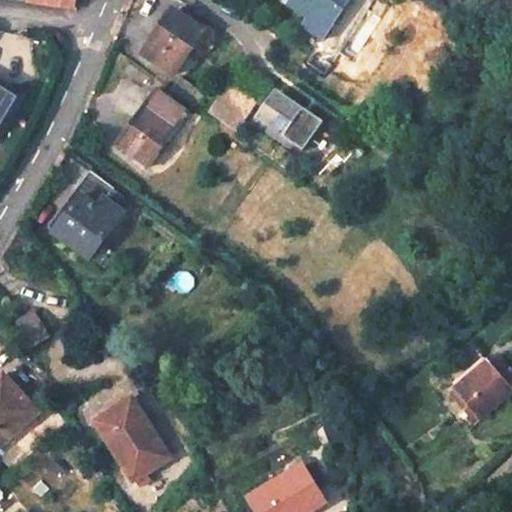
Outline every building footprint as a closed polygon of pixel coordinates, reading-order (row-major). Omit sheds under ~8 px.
[(94,0),(29,0),(28,3),(69,13),(91,10),(95,0),(94,0)] [(302,31),(321,44),(350,0),(272,0),(307,23),(302,31)] [(204,30),(175,10),(145,51),(174,72),(204,30)] [(206,94),(183,78),(172,94),(195,111),(206,94)] [(0,122),(16,96),(0,87),(0,122)] [(322,119),(275,88),(254,119),(301,150),(322,119)] [(256,109),(229,92),(211,117),(238,137),(256,109)] [(160,94),(121,148),(152,170),(190,116),(160,94)] [(115,192),(92,173),(77,196),(84,202),(60,237),(92,261),(126,215),(108,201),(115,192)] [(46,337),(32,312),(14,323),(29,347),(46,337)] [(511,398),(511,386),(497,369),(463,397),(485,422),(511,398)] [(9,378),(0,384),(0,451),(42,418),(9,378)] [(171,458),(134,403),(102,424),(139,480),(171,458)] [(300,511),(325,497),(304,463),(253,498),(261,511),(300,511)]
